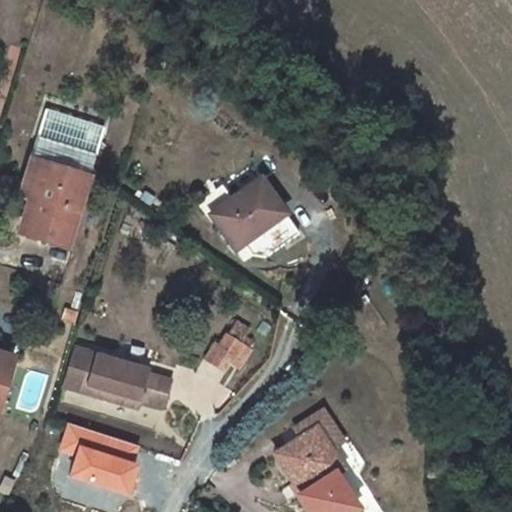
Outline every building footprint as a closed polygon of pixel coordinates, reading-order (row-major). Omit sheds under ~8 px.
[(31,159),(89,177),(105,129),(46,110),(31,159)] [(89,177),(31,159),(19,196),(29,199),(18,233),(66,248),(89,177)] [(284,214),(260,180),(212,215),(227,236),(235,231),(244,243),(270,224),(284,214)] [(284,214),(270,224),(284,244),(299,234),(284,214)] [(270,224),(244,243),(252,255),(265,258),(284,244),(270,224)] [(235,231),(227,236),(236,249),(244,243),(235,231)] [(65,308),(62,319),(74,323),(78,312),(65,308)] [(236,324),(228,336),(241,344),(249,331),(236,324)] [(210,364),(225,372),(230,363),(241,344),(228,336),(227,336),(221,347),(211,363),(210,364)] [(205,360),(211,363),(221,347),(215,343),(205,360)] [(251,350),(241,344),(230,363),(240,369),(251,350)] [(150,371),(74,349),(63,386),(111,400),(112,398),(139,406),(140,402),(163,409),(172,381),(149,374),(150,371)] [(0,401),(13,359),(0,355),(0,401)] [(298,495),(309,511),(349,511),(356,508),(333,473),(342,468),(330,449),(340,443),(319,411),(294,428),(301,438),(275,454),(301,493),(298,495)]
